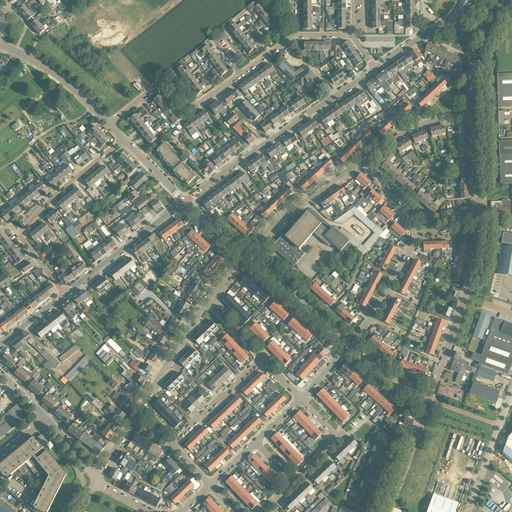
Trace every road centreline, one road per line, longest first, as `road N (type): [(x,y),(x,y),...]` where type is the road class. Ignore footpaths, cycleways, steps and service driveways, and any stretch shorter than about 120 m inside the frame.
road 1 (tertiary): [(185,201),(374,69)]
road 2 (residential): [(62,292),(21,228),(125,138)]
road 3 (residential): [(429,397),(467,290),(476,233)]
road 4 (residential): [(242,254),(365,159)]
road 5 (residential): [(109,123),(158,86),(199,103),(239,74)]
road 6 (tertiary): [(62,292),(185,201)]
road 7 (residential): [(350,346),(242,254)]
road 8 (residential): [(133,420),(207,301)]
road 9 (tertiary): [(109,123),(61,78),(0,45)]
road 10 (residential): [(350,346),(416,233)]
road 11 (residential): [(468,511),(511,392)]
road 12 (residential): [(171,444),(260,358)]
road 13 (residential): [(389,511),(429,397)]
